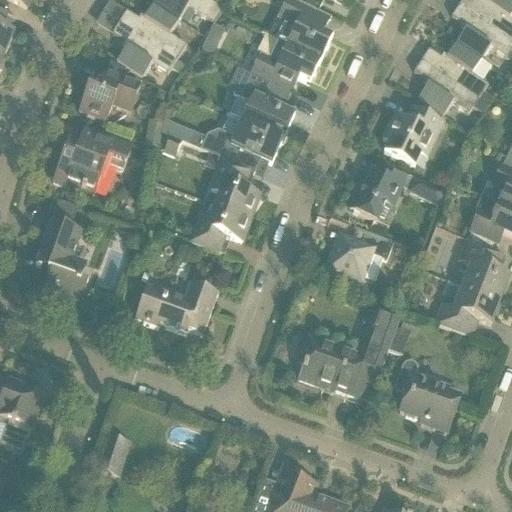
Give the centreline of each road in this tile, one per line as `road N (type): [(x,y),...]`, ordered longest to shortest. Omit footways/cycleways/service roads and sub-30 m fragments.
road 1 (residential): [(401,0),(308,194),(227,410)]
road 2 (residential): [(227,410),(474,500)]
road 3 (residential): [(87,0),(0,201)]
road 4 (residential): [(46,511),(98,366)]
road 5 (residential): [(98,366),(227,410)]
road 6 (residential): [(511,385),(474,500)]
